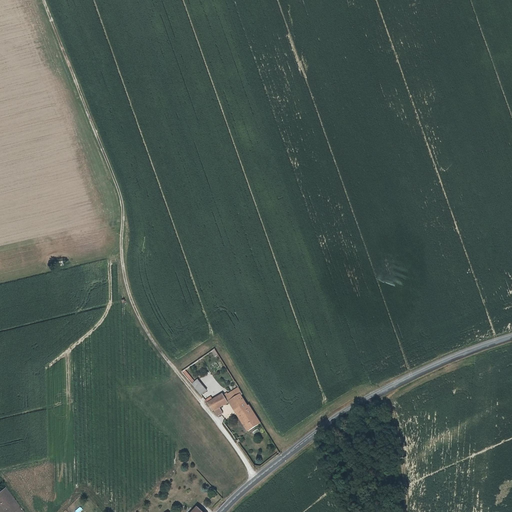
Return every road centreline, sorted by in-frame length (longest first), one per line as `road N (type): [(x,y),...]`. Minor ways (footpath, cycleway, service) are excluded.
road 1 (track): [(177,370),(131,299),(120,194),(44,0)]
road 2 (tertiary): [(511,337),(387,388),(257,479)]
road 3 (residential): [(257,479),(177,370)]
